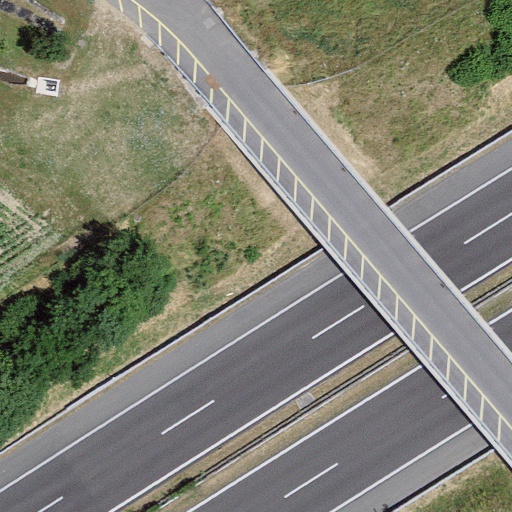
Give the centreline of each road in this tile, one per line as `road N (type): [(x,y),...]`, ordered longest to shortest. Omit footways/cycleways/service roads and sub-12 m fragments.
road 1 (motorway): [(511,215),(41,511)]
road 2 (track): [(159,0),(511,406)]
road 3 (motorway): [(266,511),(511,357)]
